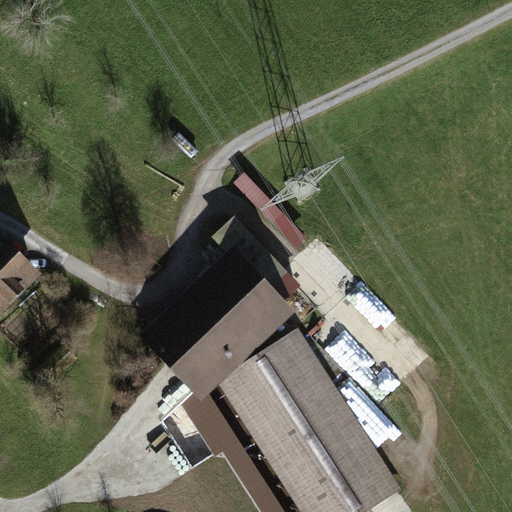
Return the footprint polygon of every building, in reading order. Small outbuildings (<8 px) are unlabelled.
[(304,238),(241,171),(229,182),(292,249),(304,238)] [(210,239),(225,254),(232,247),(269,287),(283,274),(232,218),(210,239)] [(0,240),(0,308),(34,275),(0,240)] [(225,254),(135,338),(198,399),(209,391),(236,368),(292,312),(269,287),(232,247),(225,254)] [(209,391),(294,511),(363,511),(398,490),(296,329),(236,368),(209,391)]
